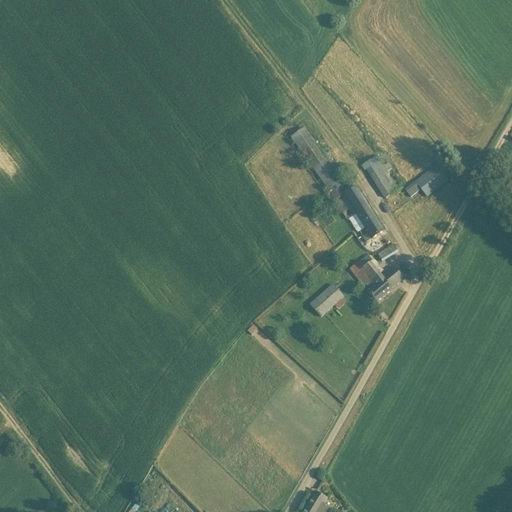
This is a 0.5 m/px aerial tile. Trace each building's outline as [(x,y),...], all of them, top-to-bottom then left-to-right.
[(337,200),(350,192),(347,188),(350,186),(342,175),(343,174),(325,150),(321,153),(304,128),(291,137),(322,179),(328,188),(323,191),(328,197),(332,194),(337,200)] [(384,199),(402,188),(392,171),(395,169),(391,162),(385,166),(378,155),(363,165),(384,199)] [(413,205),(426,196),(427,197),(448,180),(436,165),(415,182),(416,185),(404,194),(413,205)] [(358,188),(350,192),(337,200),(348,217),(358,233),(360,232),(366,243),(385,231),(358,188)] [(378,253),(382,260),(398,252),(394,245),(378,253)] [(336,259),(332,254),(332,253),(326,258),(327,258),(331,263),(336,259)] [(404,279),(395,268),(383,277),(381,274),(383,271),(374,260),(372,261),(368,255),(350,269),(365,289),(370,285),(372,288),(368,291),(377,303),(392,290),(391,289),(404,279)] [(310,305),(321,318),(344,298),(332,285),(310,305)] [(316,492),(313,498),(304,511),(331,511),(333,509),(325,504),(328,499),(316,492)]
